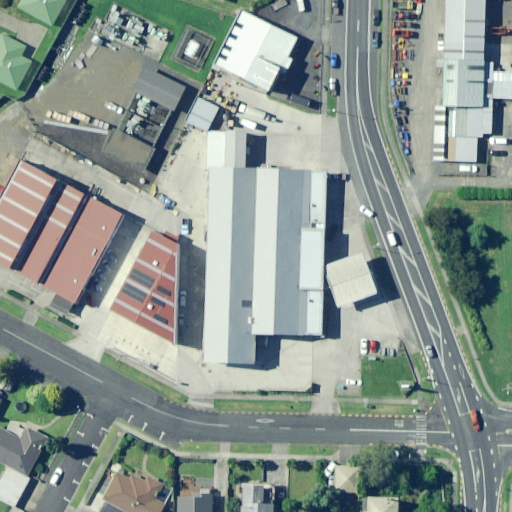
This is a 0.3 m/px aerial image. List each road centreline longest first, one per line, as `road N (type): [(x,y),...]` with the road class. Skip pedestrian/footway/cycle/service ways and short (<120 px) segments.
road 1 (primary): [(471,433),(362,135),(359,0)]
road 2 (residential): [(114,390),(162,416),(209,427),(471,433)]
road 3 (residential): [(52,511),(114,390)]
road 4 (residential): [(0,328),(114,390)]
